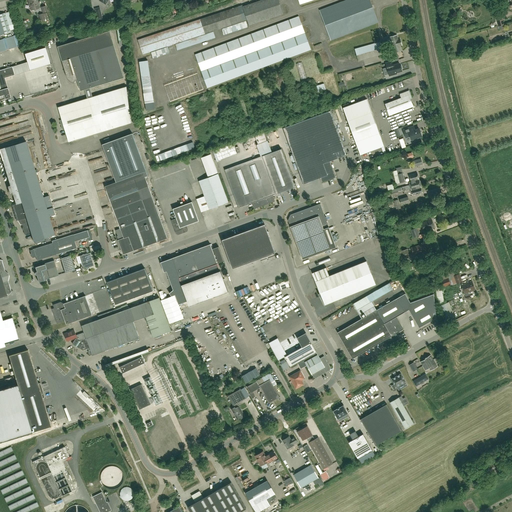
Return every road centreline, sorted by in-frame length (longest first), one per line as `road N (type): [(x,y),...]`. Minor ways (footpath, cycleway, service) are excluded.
road 1 (unclassified): [(336,372),(328,385),(195,462),(158,473),(111,393),(46,335),(28,295)]
road 2 (residential): [(491,306),(436,142),(403,0)]
road 3 (unclassified): [(28,295),(274,209)]
road 4 (unclassified): [(336,372),(296,286),(274,209)]
road 5 (unclassified): [(336,372),(367,376),(491,306)]
road 6 (unknown): [(362,157),(385,146),(379,99),(421,83)]
